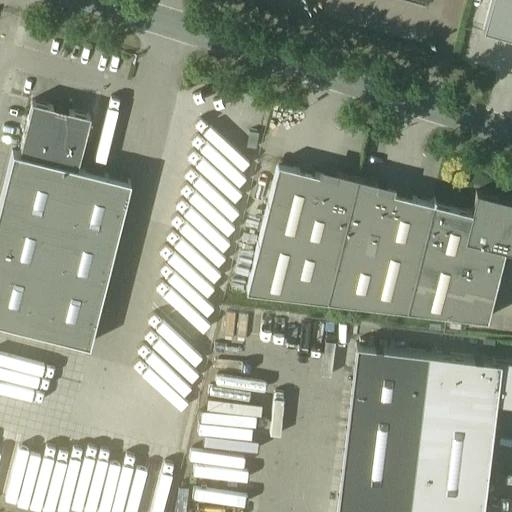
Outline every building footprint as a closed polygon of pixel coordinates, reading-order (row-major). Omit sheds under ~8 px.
[(511,0),(491,0),(483,31),(511,38),(511,0)] [(31,100),(18,152),(12,151),(0,199),(0,321),(88,344),(129,179),(77,167),(90,114),(31,100)] [(426,231),(434,201),(376,187),(377,181),(337,171),(335,177),(277,162),(246,290),(487,318),(504,249),(426,231)] [(471,211),(434,201),(426,231),(504,249),(511,251),(511,199),(476,191),(471,211)] [(493,359),(355,346),(335,511),(481,511),(495,402),(511,403),(511,358),(493,356),(493,359)]
